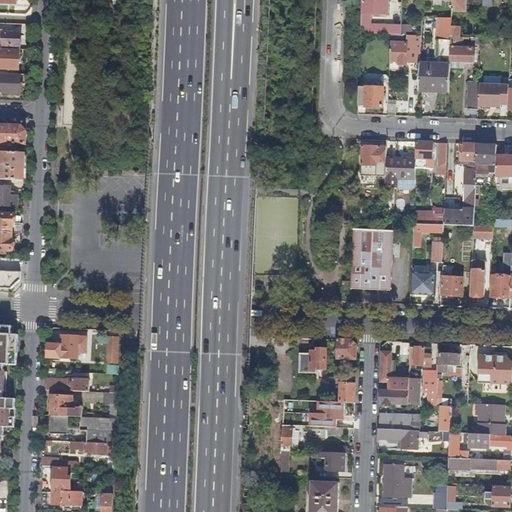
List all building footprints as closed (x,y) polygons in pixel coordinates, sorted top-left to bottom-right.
[(371,26),(372,15),(389,15),(389,0),(362,0),(361,33),(375,34),(376,27),(371,26)] [(453,0),(453,11),(466,12),(467,0),(453,0)] [(438,19),(437,41),(451,41),(452,37),(452,27),(452,19),(438,19)] [(401,25),(401,35),(412,34),(412,25),(401,25)] [(463,27),(452,27),(452,37),(462,38),(463,38),(463,27)] [(0,32),(0,48),(2,49),(3,47),(20,47),(21,33),(0,32)] [(511,40),(511,33),(511,32),(497,32),(497,39),(511,40)] [(407,35),(407,41),(413,41),(413,45),(416,46),(416,59),(420,59),(421,40),(422,36),(417,36),(407,35)] [(461,43),(462,38),(452,37),(451,41),(451,61),(474,62),(475,49),(457,48),(457,43),(461,43)] [(413,41),(407,41),(407,44),(408,44),(407,59),(416,59),(416,46),(413,45),(413,41)] [(451,41),(437,41),(436,64),(420,64),(419,92),(449,93),(451,61),(451,41)] [(498,51),(499,42),(487,41),(486,50),(498,51)] [(397,43),(391,43),(390,70),(400,70),(400,65),(407,65),(407,59),(408,44),(407,44),(397,43)] [(17,70),(19,70),(19,51),(0,50),(0,69),(6,69),(17,70)] [(21,76),(0,74),(0,93),(21,94),(21,76)] [(384,88),(359,87),(358,107),(383,108),(384,88)] [(468,109),(478,110),(479,88),(469,87),(468,109)] [(498,105),(499,98),(494,97),(494,94),(482,93),(481,105),(498,105)] [(396,100),(389,100),(388,116),(395,116),(396,104),(396,100)] [(27,133),(22,126),(0,125),(0,152),(7,153),(7,144),(27,145),(27,133)] [(418,142),(417,160),(417,168),(426,169),(433,169),(433,160),(434,143),(418,142)] [(448,144),(440,143),(439,175),(445,175),(445,173),(446,173),(447,169),(448,144)] [(464,211),(445,210),(444,217),(444,225),(474,227),(476,184),(476,177),(476,173),(477,166),(478,145),(462,144),(461,165),(469,165),(469,162),(474,162),(474,165),(473,165),(473,170),(467,170),(464,211)] [(496,174),(497,156),(498,146),(478,145),(477,166),(491,167),(490,174),(496,174)] [(363,147),(362,165),(380,166),(379,177),(386,177),(387,159),(387,148),(363,147)] [(0,179),(25,181),(26,154),(7,153),(0,152),(0,179)] [(511,156),(497,156),(496,174),(496,178),(511,177),(511,156)] [(417,160),(387,159),(386,177),(385,188),(397,189),(415,190),(416,180),(417,168),(417,160)] [(491,167),(477,166),(476,173),(490,174),(491,167)] [(0,206),(15,208),(16,197),(10,196),(10,188),(0,187),(0,206)] [(397,198),(396,210),(403,211),(404,199),(397,198)] [(0,232),(13,233),(13,227),(15,227),(15,224),(15,215),(0,214),(0,232)] [(433,225),(434,217),(414,216),(414,224),(433,225)] [(444,225),(444,217),(434,217),(433,225),(444,225)] [(13,227),(13,233),(23,233),(24,225),(15,224),(15,227),(13,227)] [(444,232),(444,225),(433,225),(414,224),(414,232),(421,232),(444,232)] [(494,227),(474,227),(473,238),(494,239),(494,236),(494,227)] [(352,282),(351,290),(381,290),(384,231),(354,230),(352,282)] [(394,231),(384,231),(381,290),(391,291),(394,231)] [(13,240),(13,233),(0,232),(0,251),(14,252),(14,240),(13,240)] [(421,232),(414,232),(413,247),(421,248),(421,232)] [(432,263),(442,263),(444,238),(433,237),(432,263)] [(503,277),(492,277),(491,298),(511,298),(511,276),(511,270),(511,254),(504,254),(503,277)] [(487,262),(472,262),(472,267),(471,297),(485,297),(487,262)] [(453,278),(453,270),(443,270),(443,278),(453,278)] [(0,288),(12,289),(21,280),(22,272),(0,271),(0,288)] [(437,274),(412,273),(411,294),(422,295),(423,292),(436,293),(437,274)] [(453,278),(443,278),(442,296),(463,297),(464,279),(453,278)] [(352,282),(344,281),(343,292),(351,293),(351,290),(352,282)] [(0,447),(1,447),(1,440),(3,440),(4,428),(15,428),(16,400),(3,399),(3,392),(6,392),(7,372),(4,372),(5,365),(17,366),(19,336),(12,336),(13,327),(0,326),(0,447)] [(61,336),(61,344),(48,344),(48,358),(77,359),(78,336),(61,336)] [(107,338),(107,363),(118,364),(119,338),(107,338)] [(338,359),(357,360),(358,346),(352,341),(338,340),(338,359)] [(426,348),(411,348),(410,373),(417,373),(417,366),(427,367),(427,363),(429,363),(429,365),(432,366),(432,355),(431,355),(431,352),(426,352),(426,348)] [(327,350),(317,350),(317,352),(317,355),(311,354),(300,354),(299,374),(316,374),(317,370),(326,370),(327,350)] [(392,350),(383,350),(382,373),(382,383),(390,383),(390,391),(410,392),(410,380),(410,378),(391,377),(392,350)] [(461,355),(439,355),(438,376),(438,379),(443,379),(443,376),(444,373),(457,374),(457,366),(461,366),(461,355)] [(511,361),(507,357),(479,356),(478,375),(483,375),(483,384),(511,384),(511,373),(511,369),(511,361)] [(328,368),(328,378),(341,379),(341,369),(328,368)] [(438,407),(438,379),(438,376),(432,376),(432,390),(429,390),(429,407),(438,407)] [(46,391),(89,393),(90,380),(70,380),(70,385),(60,385),(60,382),(59,382),(47,382),(46,391)] [(410,392),(410,393),(409,406),(420,406),(421,380),(410,380),(410,392)] [(356,385),(341,385),(340,403),(355,404),(356,385)] [(381,392),(381,404),(409,406),(410,393),(381,392)] [(116,419),(117,394),(110,394),(104,393),(103,406),(111,406),(110,419),(116,419)] [(69,417),(80,418),(83,418),(83,408),(78,408),(78,404),(73,404),(73,398),(52,397),(51,416),(69,417)] [(293,406),(301,406),(302,401),(299,401),(284,401),(284,419),(293,419),(293,406)] [(441,432),(450,432),(451,408),(450,408),(450,412),(441,412),(441,432)] [(505,410),(481,409),(480,416),(480,435),(506,437),(506,426),(504,426),(505,410)] [(380,415),(380,430),(413,431),(413,429),(421,430),(422,417),(380,415)] [(69,426),(69,417),(51,416),(50,435),(69,436),(69,430),(69,426)] [(115,444),(116,419),(110,419),(83,418),(80,418),(80,426),(80,431),(80,432),(87,432),(87,443),(115,444)] [(282,452),(290,452),(298,452),(298,446),(292,446),(292,436),(292,426),(284,426),(282,452)] [(344,437),(344,428),(329,428),(329,436),(344,437)] [(403,447),(419,448),(419,432),(413,431),(380,430),(379,440),(403,441),(403,447)] [(460,434),(450,434),(449,459),(469,460),(469,453),(459,452),(460,434)] [(511,438),(466,435),(465,445),(469,445),(469,448),(490,449),(490,447),(511,447),(511,438)] [(292,436),(292,446),(298,446),(300,446),(300,436),(292,436)] [(115,456),(115,444),(87,443),(71,442),(71,450),(84,450),(84,452),(87,452),(87,454),(107,454),(107,456),(115,456)] [(345,473),(346,454),(320,453),(319,459),(327,460),(327,473),(345,473)] [(43,467),(55,467),(59,467),(59,462),(59,459),(44,458),(43,467)] [(449,459),(449,470),(470,471),(471,469),(511,471),(511,462),(505,462),(469,460),(449,459)] [(282,463),(281,477),(288,478),(289,464),(282,463)] [(386,466),(385,482),(413,483),(413,479),(405,478),(405,467),(386,466)] [(76,474),(76,468),(69,468),(59,467),(55,467),(54,480),(52,482),(52,489),(54,492),(71,493),(72,474),(76,474)] [(412,499),(413,483),(385,482),(385,497),(412,499)] [(337,511),(339,485),(313,484),(311,511),(337,511)] [(434,510),(438,510),(447,511),(447,510),(448,487),(448,486),(437,485),(437,493),(435,493),(434,510)] [(455,503),(456,488),(448,487),(447,510),(462,511),(462,504),(455,503)] [(511,487),(494,487),(494,494),(487,493),(486,500),(494,500),(493,507),(510,508),(511,487)] [(83,509),(83,493),(71,493),(54,492),(54,504),(64,504),(64,508),(83,509)] [(112,511),(113,495),(106,494),(99,494),(99,496),(103,496),(102,511),(112,511)]
